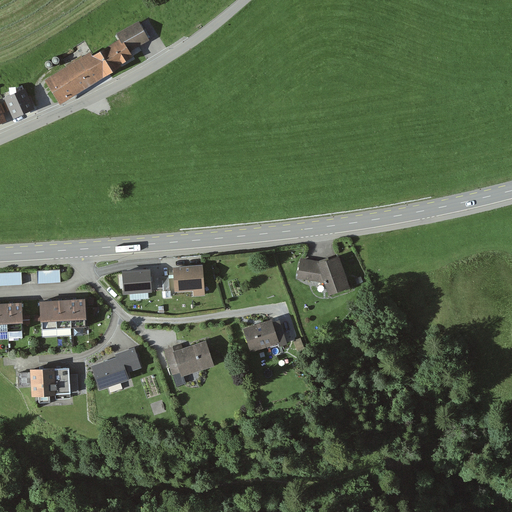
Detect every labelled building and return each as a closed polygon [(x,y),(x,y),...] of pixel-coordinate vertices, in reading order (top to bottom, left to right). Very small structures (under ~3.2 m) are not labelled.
[(96,50),(43,80),(56,102),(131,59),(128,54),(148,42),(138,23),(115,36),(118,41),(98,53),(96,50)] [(25,90),(4,100),(12,119),(33,110),(25,90)] [(349,287),(338,256),(321,262),(301,260),(298,280),(323,284),(327,295),(349,287)] [(203,264),(174,265),(175,291),(193,289),(194,294),(204,294),(203,264)] [(151,265),(122,268),(123,292),(153,289),(151,265)] [(60,271),(36,272),(36,286),(61,285),(60,271)] [(21,273),(0,274),(0,287),(22,287),(21,273)] [(87,299),(39,302),(41,331),(89,329),(87,299)] [(23,302),(0,303),(0,331),(25,330),(23,302)] [(24,309),(24,319),(33,318),(32,309),(24,309)] [(272,319),(244,327),(251,350),(279,342),(272,319)] [(174,347),(165,350),(177,386),(184,384),(181,374),(210,364),(203,342),(176,351),(174,347)] [(118,358),(93,366),(100,388),(127,379),(125,371),(140,366),(134,349),(117,354),(118,358)] [(29,380),(28,366),(19,366),(20,380),(29,380)] [(57,368),(31,368),(31,395),(57,395),(57,368)] [(71,368),(73,385),(81,385),(79,368),(71,368)]
